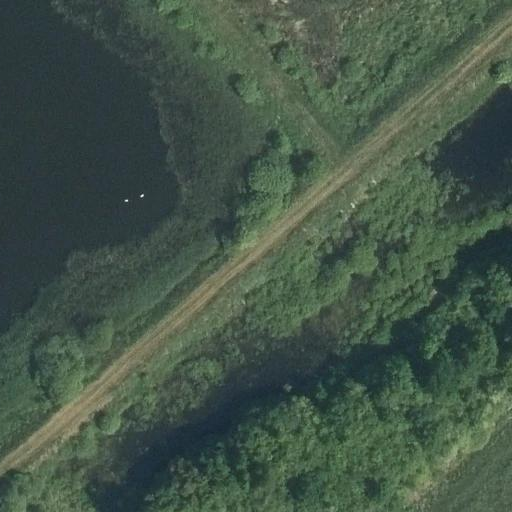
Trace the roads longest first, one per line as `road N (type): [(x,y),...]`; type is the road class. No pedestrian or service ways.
road 1 (track): [(334,168),(0,476)]
road 2 (track): [(190,0),(334,168),(511,18)]
